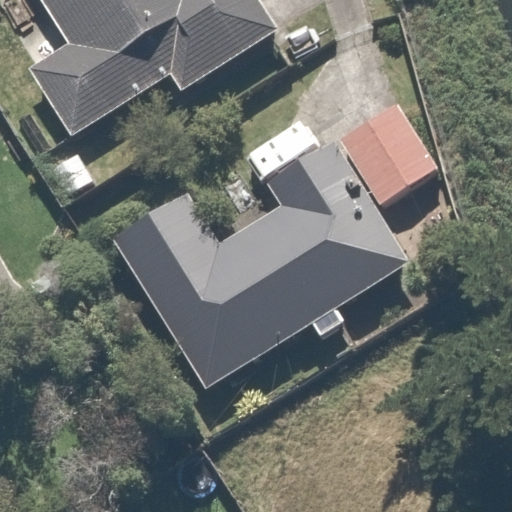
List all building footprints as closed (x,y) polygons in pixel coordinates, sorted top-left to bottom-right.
[(245,71),(282,49),(253,0),(24,0),(68,73),(32,94),(75,167),(182,104),(191,120),(252,84),(245,71)] [(320,0),(276,0),(294,52),(334,38),(320,0)] [(402,122),(347,162),(389,220),(444,180),(402,122)] [(208,207),(125,258),(217,405),(414,284),(339,163),(280,200),(294,222),(239,256),(208,207)] [(0,334),(14,325),(0,302),(0,334)]
